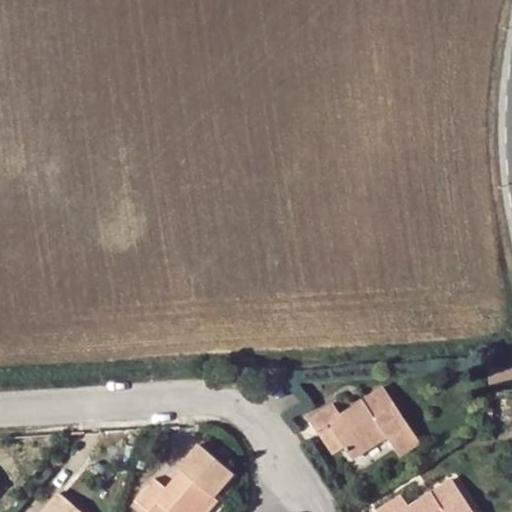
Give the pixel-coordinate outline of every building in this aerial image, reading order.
[(511,366),(488,367),(489,386),(511,385),(511,366)] [(308,418),(317,432),(328,425),(341,446),(349,460),(385,437),(399,456),(419,444),(382,387),(340,415),(331,402),(308,418)] [(328,425),(317,432),(331,454),(341,446),(328,425)] [(137,511),(146,511),(156,502),(167,511),(197,511),(211,496),(231,472),(197,444),(178,468),(180,470),(165,488),(153,479),(130,505),(137,511)] [(400,495),(376,511),(473,511),(450,479),(408,507),(400,495)] [(78,511),(56,493),(39,511),(78,511)] [(205,511),(216,500),(211,496),(197,511),(205,511)] [(167,511),(156,502),(146,511),(167,511)]
